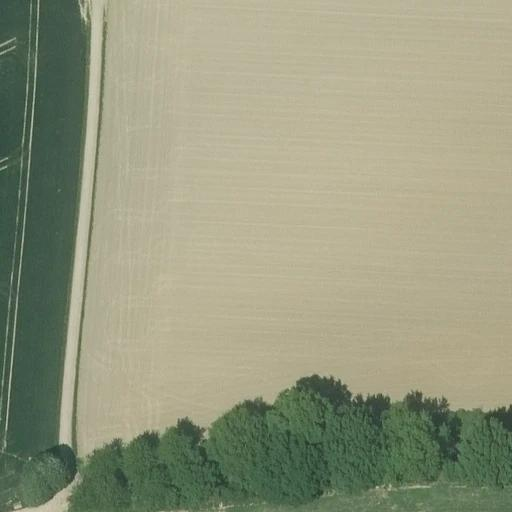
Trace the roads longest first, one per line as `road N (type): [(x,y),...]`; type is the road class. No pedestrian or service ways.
road 1 (track): [(60,497),(97,0)]
road 2 (track): [(511,443),(363,450),(60,497)]
